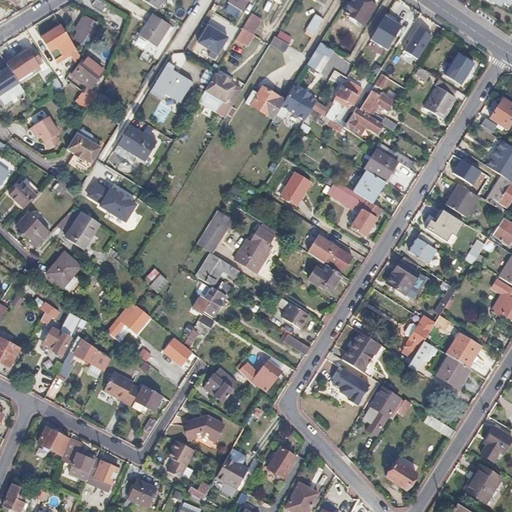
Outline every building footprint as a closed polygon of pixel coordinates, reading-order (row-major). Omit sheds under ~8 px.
[(98,0),(94,0),(91,5),(103,12),(107,5),(98,0)] [(162,0),(140,0),(156,10),(160,3),(161,1),(162,0)] [(247,0),(227,0),(226,3),(240,12),(247,0)] [(362,0),(351,0),(342,15),(362,27),(373,8),(362,1),(362,0)] [(260,21),(250,15),(246,21),(256,27),(260,21)] [(169,26),(151,16),(136,38),(155,50),(169,26)] [(321,21),(313,16),(304,32),(311,36),(321,21)] [(402,26),(385,16),(371,39),(388,50),(402,26)] [(83,17),(75,30),(77,31),(71,41),(80,46),(86,35),(89,37),(96,24),(83,17)] [(256,27),(246,21),(240,30),(251,36),(256,27)] [(73,47),(60,26),(40,39),(56,63),(60,61),(70,54),(74,60),(76,63),(79,57),(73,47)] [(433,36),(419,27),(404,50),(418,59),(433,36)] [(226,38),(210,28),(200,45),(216,55),(226,38)] [(273,38),(268,45),(281,53),(286,45),(273,38)] [(332,51),(319,44),(306,65),(318,73),(332,51)] [(35,60),(28,50),(9,62),(16,72),(35,60)] [(473,66),(457,55),(443,77),(459,87),(473,66)] [(222,59),(218,57),(211,68),(216,71),(222,59)] [(104,72),(84,58),(71,75),(90,90),(104,72)] [(6,64),(8,67),(17,81),(39,66),(35,60),(16,72),(9,62),(6,64)] [(173,67),(167,64),(150,93),(162,100),(165,93),(180,102),(190,84),(175,75),(177,73),(172,70),(173,67)] [(17,81),(8,67),(0,72),(0,96),(19,84),(17,81)] [(213,75),(202,92),(229,109),(240,92),(213,75)] [(387,79),(381,75),(374,86),(380,90),(387,79)] [(433,86),(436,88),(423,108),(441,120),(454,100),(452,98),(456,91),(437,79),(433,86)] [(291,88),(282,103),(279,108),(303,122),(311,109),(313,105),(315,102),(307,97),(308,95),(300,91),(299,93),(291,88)] [(331,104),(329,103),(323,111),(313,105),(311,109),(333,123),(343,106),(348,110),(356,97),(354,96),(349,93),(340,88),(333,100),(331,104)] [(251,93),(244,104),(271,121),(279,108),(282,103),(261,89),(257,96),(251,93)] [(83,93),(77,102),(87,110),(94,100),(83,93)] [(371,98),(367,96),(358,111),(369,118),(373,113),(377,106),(380,108),(385,111),(391,102),(379,94),(377,97),(373,95),(371,98)] [(511,106),(501,100),(489,119),(505,129),(511,117),(511,106)] [(358,111),(355,109),(342,129),(359,140),(365,130),(378,137),(382,131),(384,127),(372,120),(369,118),(358,111)] [(374,116),(372,120),(384,127),(391,132),(394,126),(385,120),(381,120),(374,116)] [(49,117),(30,128),(35,136),(39,134),(44,143),(59,135),(49,117)] [(483,118),(479,125),(487,130),(486,132),(489,134),(495,125),(483,118)] [(329,122),(326,127),(339,135),(342,130),(329,122)] [(158,144),(130,127),(118,146),(146,163),(158,144)] [(82,130),(78,131),(66,150),(74,154),(73,156),(82,161),(82,160),(90,164),(100,148),(90,142),(92,139),(92,136),(82,130)] [(502,142),(501,141),(494,153),(499,156),(506,145),(502,142)] [(499,156),(494,153),(485,167),(499,176),(509,182),(511,177),(511,148),(506,145),(499,156)] [(390,159),(376,150),(363,170),(365,172),(383,183),(395,163),(390,159)] [(394,153),(390,159),(395,163),(408,171),(412,164),(394,153)] [(461,159),(453,172),(474,185),(482,172),(461,159)] [(0,185),(10,173),(0,166),(0,185)] [(383,183),(365,172),(352,192),(366,201),(370,203),(383,183)] [(309,183),(295,174),(281,196),(295,205),(309,183)] [(41,190),(27,176),(10,193),(24,208),(41,190)] [(511,183),(509,182),(499,176),(483,201),(502,213),(511,197),(511,183)] [(124,222),(136,203),(128,198),(128,197),(119,191),(118,192),(110,187),(109,190),(95,181),(87,196),(100,204),(99,206),(124,222)] [(334,181),(325,194),(333,199),(341,185),(334,181)] [(351,192),(341,185),(333,199),(343,205),(351,192)] [(476,198),(456,185),(444,205),(463,217),(476,198)] [(64,192),(55,186),(51,192),(59,198),(64,192)] [(352,192),(351,192),(343,205),(357,214),(366,201),(352,192)] [(366,201),(357,214),(352,222),(350,226),(349,228),(363,237),(380,210),(370,203),(366,201)] [(451,225),(454,219),(440,210),(432,223),(427,220),(422,228),(444,242),(447,238),(444,236),(451,225)] [(231,220),(216,211),(195,245),(209,254),(210,254),(231,220)] [(90,219),(80,212),(63,238),(82,251),(99,225),(90,219)] [(45,230),(28,214),(15,227),(30,242),(41,231),(43,233),(45,230)] [(469,228),(454,219),(451,225),(444,236),(447,238),(459,245),(469,228)] [(509,225),(501,221),(492,236),(506,245),(511,236),(511,222),(509,225)] [(250,242),(246,239),(239,252),(242,254),(238,262),(251,270),(255,262),(259,265),(266,252),(263,251),(275,232),(262,223),(250,242)] [(432,240),(418,232),(406,251),(424,263),(433,249),(428,246),(432,240)] [(486,239),(479,234),(477,239),(484,244),(486,239)] [(332,253),(336,246),(319,235),(307,253),(321,263),(323,259),(329,251),(332,253)] [(467,253),(464,251),(460,258),(470,264),(473,261),(484,244),(477,239),(476,239),(467,253)] [(332,253),(329,251),(323,259),(342,271),(351,256),(336,246),(332,253)] [(242,254),(239,252),(234,259),(238,262),(242,254)] [(80,267),(63,254),(46,275),(63,288),(80,267)] [(210,254),(209,254),(195,277),(204,282),(218,259),(210,254)] [(511,255),(498,277),(511,285),(511,255)] [(106,256),(98,265),(116,280),(120,275),(124,278),(127,274),(106,256)] [(414,264),(401,256),(384,283),(403,295),(407,287),(417,273),(411,269),(414,264)] [(238,272),(218,259),(204,282),(211,286),(214,281),(215,282),(221,272),(233,280),(238,272)] [(259,265),(255,262),(251,270),(254,272),(259,265)] [(316,272),(314,270),(307,281),(323,291),(326,287),(332,291),(342,277),(321,263),(316,272)] [(92,270),(89,274),(97,280),(100,277),(92,270)] [(141,272),(137,276),(155,293),(163,283),(156,277),(152,282),(141,272)] [(420,275),(417,273),(407,287),(413,291),(416,291),(420,284),(419,280),(417,279),(420,275)] [(446,278),(444,283),(450,286),(455,290),(457,285),(446,278)] [(489,289),(498,295),(489,309),(511,322),(511,300),(510,300),(511,296),(511,291),(494,280),(489,289)] [(231,289),(221,283),(216,290),(227,297),(231,289)] [(202,299),(208,289),(199,284),(194,292),(195,295),(199,297),(202,299)] [(455,290),(450,286),(433,313),(438,316),(448,300),(455,290)] [(202,299),(199,297),(190,310),(200,317),(202,314),(203,313),(212,319),(226,298),(209,288),(208,289),(202,299)] [(23,298),(16,293),(10,304),(16,308),(23,298)] [(276,305),(291,315),(287,322),(298,329),(307,315),(280,298),(276,305)] [(455,304),(448,300),(438,316),(445,320),(455,304)] [(136,307),(130,302),(111,327),(116,331),(136,307)] [(46,304),(41,311),(44,313),(50,318),(53,319),(58,312),(46,304)] [(142,312),(139,309),(131,319),(134,322),(142,312)] [(142,312),(134,322),(129,328),(135,333),(148,317),(142,312)] [(50,318),(44,313),(39,321),(46,325),(50,318)] [(212,323),(201,316),(198,321),(209,328),(212,323)] [(407,355),(411,358),(422,342),(423,340),(433,324),(433,323),(422,316),(416,326),(409,338),(400,352),(407,355)] [(445,320),(438,316),(433,323),(433,324),(439,329),(445,320)] [(409,338),(416,326),(411,324),(408,324),(403,332),(404,335),(409,338)] [(362,325),(358,333),(371,341),(376,333),(362,325)] [(116,331),(111,327),(108,331),(113,335),(116,331)] [(59,332),(51,328),(43,342),(53,347),(51,351),(60,356),(69,338),(62,334),(64,331),(60,329),(59,332)] [(358,333),(357,333),(340,360),(361,373),(378,345),(371,341),(358,333)] [(286,334),(282,341),(304,355),(308,348),(286,334)] [(479,348),(457,334),(445,354),(448,356),(466,368),(479,348)] [(77,345),(73,343),(67,353),(103,372),(109,360),(76,336),(75,340),(79,342),(77,345)] [(17,349),(0,339),(0,363),(7,367),(17,349)] [(191,353),(173,339),(163,351),(180,366),(191,353)] [(53,347),(43,342),(41,346),(51,351),(53,347)] [(422,342),(411,358),(408,364),(415,368),(423,354),(426,355),(431,347),(422,342)] [(407,355),(403,361),(408,364),(411,358),(407,355)] [(466,368),(448,356),(436,376),(457,389),(469,369),(466,368)] [(71,366),(63,361),(56,374),(64,379),(71,366)] [(238,371),(238,372),(246,380),(247,381),(249,383),(253,387),(256,384),(261,390),(263,392),(281,372),(268,361),(263,366),(264,367),(257,374),(246,364),(245,364),(242,361),(235,368),(238,371)] [(230,378),(218,367),(205,383),(216,392),(212,396),(221,403),(231,390),(225,385),(231,378),(230,378)] [(368,385),(341,368),(331,384),(339,390),(338,392),(348,398),(347,400),(355,405),(368,385)] [(133,385),(113,374),(103,393),(123,404),(131,388),(133,385)] [(237,383),(231,378),(225,385),(231,390),(237,383)] [(205,383),(202,387),(212,396),(216,392),(205,383)] [(161,397),(142,386),(134,402),(153,413),(161,397)] [(137,391),(131,388),(123,404),(122,405),(128,408),(137,391)] [(380,388),(369,407),(376,412),(364,430),(374,436),(386,418),(387,417),(391,419),(395,412),(396,411),(392,408),(398,399),(380,388)] [(392,408),(396,411),(402,402),(398,399),(392,408)] [(409,403),(403,399),(402,402),(396,411),(395,412),(401,416),(409,403)] [(427,415),(423,422),(449,439),(454,431),(427,415)] [(206,418),(190,422),(184,432),(186,442),(202,437),(212,443),(222,426),(206,418)] [(45,427),(36,443),(60,456),(68,440),(45,427)] [(487,437),(489,438),(486,443),(480,454),(491,461),(494,456),(501,445),(505,448),(511,438),(493,427),(487,437)] [(80,442),(70,437),(60,460),(70,465),(67,471),(82,478),(85,472),(87,473),(92,461),(93,462),(94,459),(95,457),(87,453),(85,458),(75,453),(77,449),(80,442)] [(173,441),(166,454),(172,458),(171,460),(165,472),(178,479),(192,451),(173,441)] [(231,447),(226,456),(240,464),(245,455),(231,447)] [(294,458),(279,447),(265,468),(280,478),(294,458)] [(87,453),(77,449),(75,453),(85,458),(87,453)] [(226,456),(221,466),(215,476),(236,487),(247,468),(240,464),(226,456)] [(94,459),(93,462),(85,481),(107,491),(117,469),(94,459)] [(415,473),(396,461),(385,478),(405,490),(415,473)] [(474,474),(475,475),(465,491),(485,503),(500,479),(479,466),(474,474)] [(30,476),(19,471),(16,479),(27,484),(30,476)] [(30,476),(27,484),(32,486),(33,487),(37,479),(30,476)] [(154,489),(136,481),(127,499),(145,509),(154,489)] [(207,490),(193,483),(187,494),(200,501),(207,490)] [(307,511),(317,493),(298,483),(284,509),(289,511),(307,511)] [(19,488),(11,484),(1,506),(14,511),(19,511),(23,503),(18,501),(21,496),(16,494),(19,488)] [(33,487),(32,486),(29,493),(42,499),(46,492),(33,487)] [(470,511),(457,503),(451,511),(470,511)]
